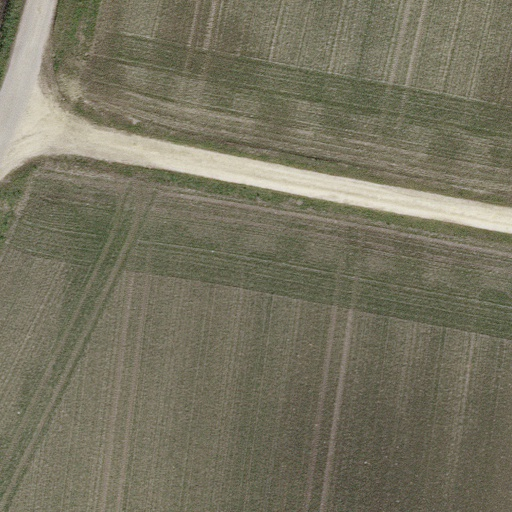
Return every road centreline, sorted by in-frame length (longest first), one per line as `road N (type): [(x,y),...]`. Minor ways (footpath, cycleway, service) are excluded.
road 1 (track): [(0,127),(511,223)]
road 2 (unclassified): [(43,0),(0,127)]
